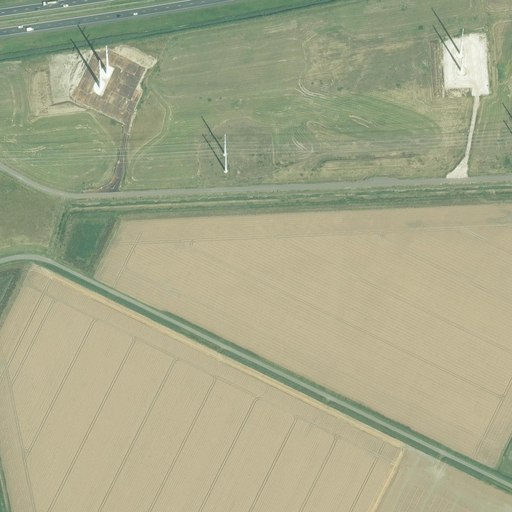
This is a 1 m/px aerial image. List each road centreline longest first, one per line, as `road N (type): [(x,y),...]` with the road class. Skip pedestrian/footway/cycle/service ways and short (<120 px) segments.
road 1 (unclassified): [(511,488),(49,260),(0,262)]
road 2 (motorway): [(0,32),(225,0)]
